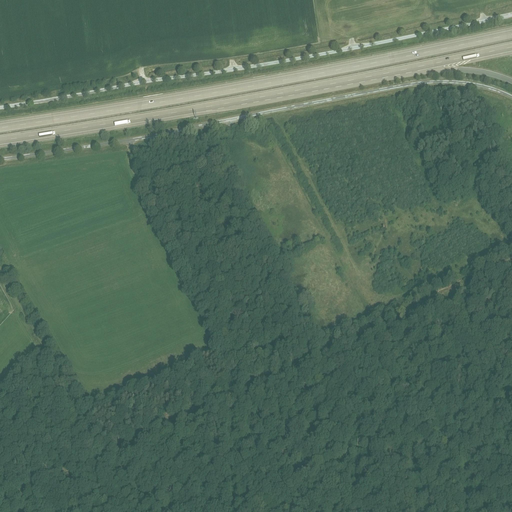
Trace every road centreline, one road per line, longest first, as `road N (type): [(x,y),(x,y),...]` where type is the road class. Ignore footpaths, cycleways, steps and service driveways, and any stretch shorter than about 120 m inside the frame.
road 1 (track): [(0,503),(511,265)]
road 2 (residential): [(0,160),(425,83),(485,86),(511,97)]
road 3 (motorway): [(511,31),(0,125)]
road 4 (residential): [(511,15),(0,108)]
road 5 (motorway): [(0,142),(402,70)]
road 6 (track): [(0,268),(99,457)]
